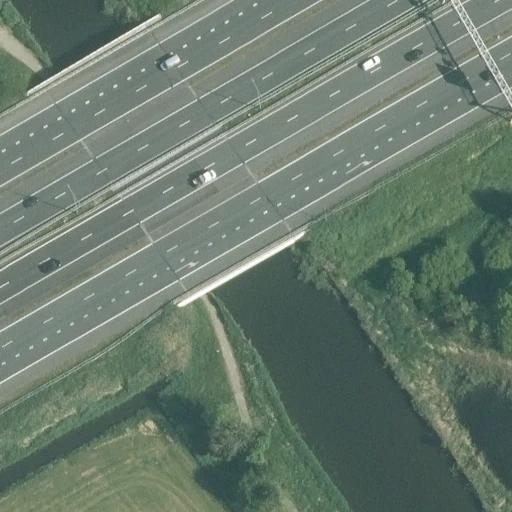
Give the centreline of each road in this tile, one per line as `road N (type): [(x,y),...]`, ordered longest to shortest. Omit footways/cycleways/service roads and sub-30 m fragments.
road 1 (motorway): [(0,349),(511,56)]
road 2 (motorway): [(0,290),(501,0)]
road 3 (motorway): [(399,0),(0,231)]
road 4 (motorway): [(296,0),(0,170)]
